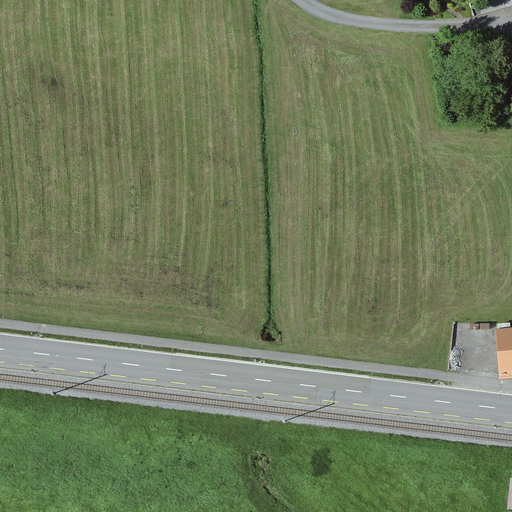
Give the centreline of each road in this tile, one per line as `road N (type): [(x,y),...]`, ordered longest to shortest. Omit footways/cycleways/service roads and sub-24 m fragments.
road 1 (secondary): [(511,410),(0,349)]
road 2 (unclassified): [(511,21),(422,31),(349,22),(300,0)]
